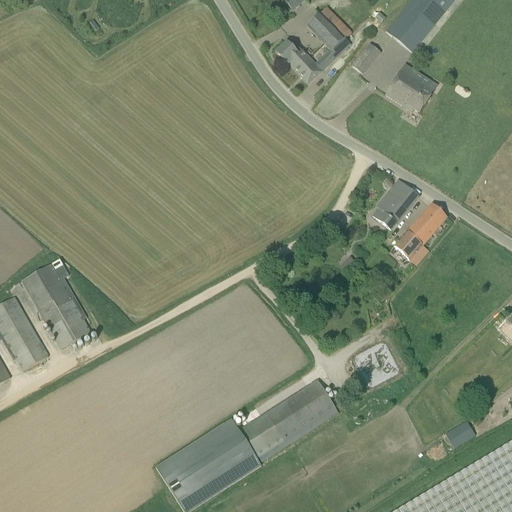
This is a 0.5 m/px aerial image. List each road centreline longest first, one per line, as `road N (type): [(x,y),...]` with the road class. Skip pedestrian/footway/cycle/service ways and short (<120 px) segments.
road 1 (track): [(366,153),(332,220),(303,242),(0,411)]
road 2 (unclassified): [(511,247),(290,104),(217,0)]
